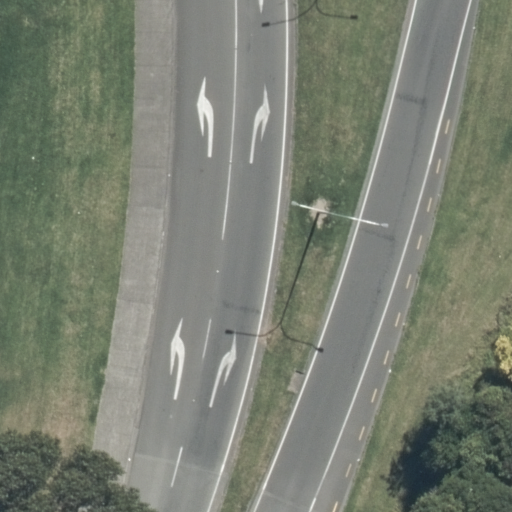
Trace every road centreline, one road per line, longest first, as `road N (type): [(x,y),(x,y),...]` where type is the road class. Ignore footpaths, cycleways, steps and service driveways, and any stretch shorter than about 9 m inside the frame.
road 1 (tertiary): [(443,0),(373,272),(283,511)]
road 2 (tertiary): [(164,511),(214,315),(232,150),(234,0)]
